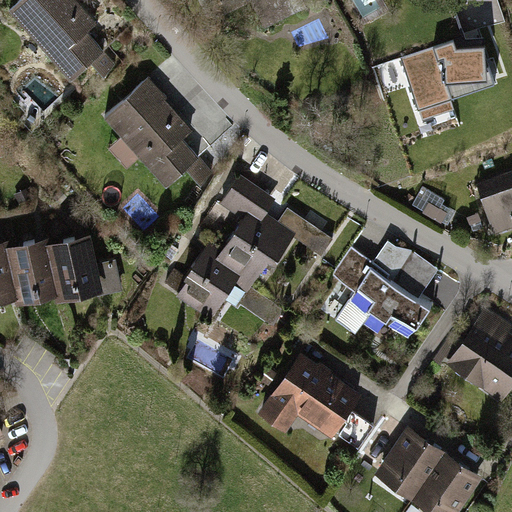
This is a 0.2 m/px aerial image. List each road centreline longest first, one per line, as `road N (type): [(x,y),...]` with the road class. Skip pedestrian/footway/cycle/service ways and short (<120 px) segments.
road 1 (residential): [(511,289),(334,185),(237,111),(138,0)]
road 2 (residential): [(10,511),(40,452),(43,413),(34,383),(0,365)]
